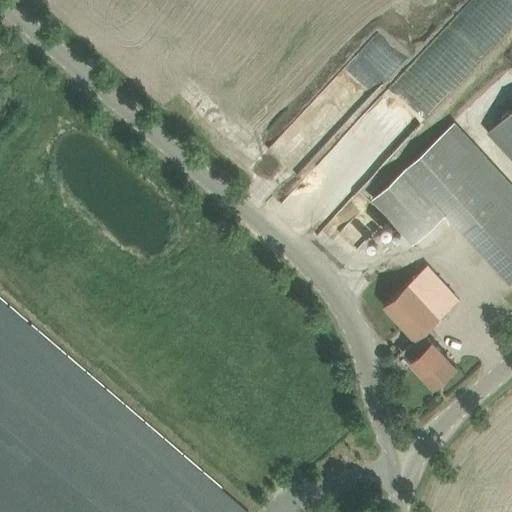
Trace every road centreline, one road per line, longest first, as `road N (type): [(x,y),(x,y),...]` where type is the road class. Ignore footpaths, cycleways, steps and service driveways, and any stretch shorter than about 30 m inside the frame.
road 1 (unclassified): [(412,493),(374,333),(0,4)]
road 2 (unclassified): [(412,493),(428,462),(511,375)]
